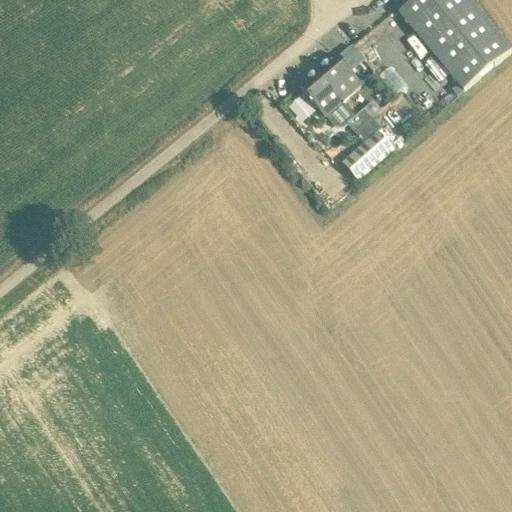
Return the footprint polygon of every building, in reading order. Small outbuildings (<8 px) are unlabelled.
[(464,92),(511,53),(467,0),(417,0),(400,14),(459,85),(464,92)] [(363,88),(336,57),(318,73),(344,104),(363,88)] [(299,89),(312,104),(326,120),(327,119),(334,128),(338,131),(343,131),(348,126),(348,125),(356,118),(344,104),(318,73),(299,89)] [(464,92),(459,85),(452,91),(457,98),(464,92)] [(364,111),(356,118),(363,126),(372,119),(364,111)] [(348,126),(365,145),(381,131),(372,119),(363,126),(356,118),(348,125),(348,126)] [(378,134),(342,166),(359,185),(395,153),(378,134)]
